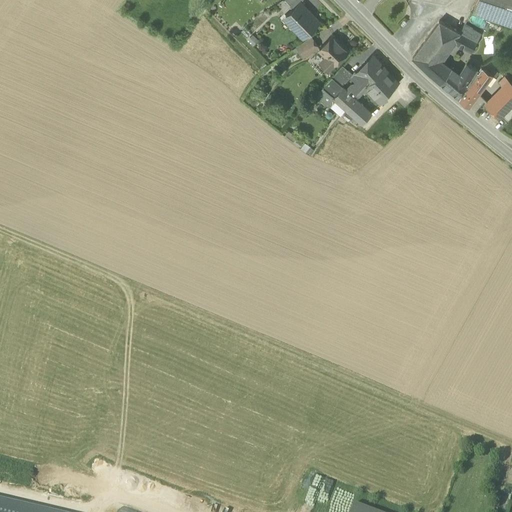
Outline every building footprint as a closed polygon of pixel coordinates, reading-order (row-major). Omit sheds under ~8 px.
[(285,0),(293,8),(300,2),(301,2),(302,0),(285,0)] [(511,0),(477,0),(472,12),(511,25),(511,0)] [(292,28),(300,35),(310,26),(313,29),(320,22),(301,2),(300,2),(293,8),(285,16),(295,25),(292,28)] [(283,18),(292,28),(295,25),(285,16),(283,18)] [(454,41),(460,32),(439,21),(412,57),(428,73),(434,78),(445,63),(440,60),(454,41)] [(464,24),(460,32),(476,41),(481,33),(464,24)] [(310,26),(300,35),(303,38),(313,29),(310,26)] [(454,41),(471,51),(476,41),(460,32),(454,41)] [(253,35),(247,41),(252,47),(259,41),(253,35)] [(321,63),(328,71),(348,51),(333,36),(319,50),(326,57),(321,63)] [(296,47),(303,57),(318,48),(311,37),(296,47)] [(356,73),(357,74),(367,85),(383,69),(385,68),(373,56),(356,73)] [(440,83),(459,98),(472,80),(482,67),(481,66),(478,70),(463,61),(457,72),(451,67),(440,83)] [(434,78),(440,83),(451,67),(445,63),(434,78)] [(337,83),(340,79),(348,71),(342,66),(331,78),(336,82),(337,83)] [(482,67),(472,80),(483,88),(493,74),(492,74),(482,67)] [(397,84),(383,69),(367,85),(365,87),(380,103),(387,96),(385,94),(397,84)] [(352,74),(348,71),(340,79),(343,81),(345,83),(352,74)] [(365,87),(367,85),(357,74),(353,77),(357,81),(348,92),(355,98),(365,87)] [(500,117),(511,105),(511,84),(509,82),(504,77),(499,82),(504,87),(486,106),(500,117)] [(322,89),(327,93),(336,82),(331,78),(322,89)] [(469,107),(483,88),(472,80),(459,98),(459,99),(469,107)] [(342,87),(340,85),(337,83),(336,82),(327,93),(333,98),(342,87)] [(348,92),(342,87),(333,98),(335,101),(345,109),(355,98),(348,92)] [(318,94),(331,106),(335,101),(333,98),(327,93),(322,89),(318,94)] [(371,112),(377,105),(368,97),(362,104),(371,112)] [(345,109),(362,124),(371,113),(355,98),(345,109)] [(345,109),(335,101),(331,106),(341,115),(345,109)] [(304,142),(300,148),(306,152),(311,146),(304,142)] [(125,486),(143,493),(148,480),(130,473),(125,486)] [(0,511),(40,511),(0,502),(0,511)]
